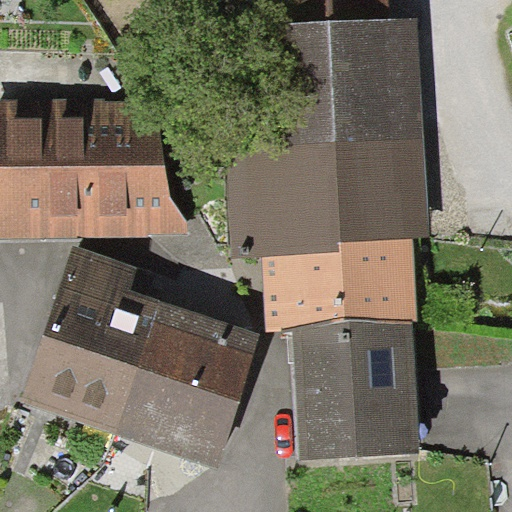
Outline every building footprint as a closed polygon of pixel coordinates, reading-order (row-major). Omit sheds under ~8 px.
[(274,0),(277,34),(402,27),(399,0),(274,0)] [(226,162),(427,151),(420,26),(402,27),(277,34),(231,37),(234,99),(181,102),(184,164),(226,162)] [(123,106),(0,107),(0,241),(192,235),(170,201),(161,170),(160,106),(123,106)] [(294,334),(413,328),(420,327),(415,243),(432,242),(427,151),(226,162),(231,262),(263,260),(267,335),(294,334)] [(73,247),(19,409),(217,474),(262,339),(234,329),(154,303),(135,296),(143,270),(73,247)] [(294,334),(301,468),(420,461),(413,328),(294,334)] [(103,475),(92,511),(140,511),(148,488),(103,475)]
